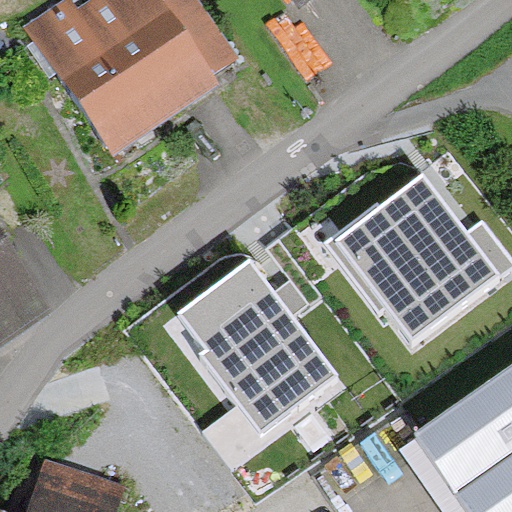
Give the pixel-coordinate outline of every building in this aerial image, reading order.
[(71,0),(69,0),(24,30),(47,63),(113,162),(220,91),(213,81),(162,4),(159,0),(94,0),(79,10),(71,0)] [(196,0),(167,0),(162,4),(213,81),(239,64),(196,0)] [(290,0),(299,12),(316,0),(290,0)] [(426,186),(386,216),(380,208),(325,250),(383,325),(394,317),(415,344),(511,270),(511,263),(486,230),(478,236),(470,243),(426,186)] [(0,356),(53,319),(0,237),(0,356)] [(271,295),(247,263),(178,314),(205,349),(198,356),(237,406),(200,435),(230,475),(298,423),(289,412),(336,377),(291,318),(306,306),(296,292),(288,282),(271,295)] [(511,511),(511,375),(415,442),(417,445),(463,511),(511,511)] [(463,511),(417,445),(401,456),(439,511),(463,511)] [(116,511),(127,482),(46,457),(27,511),(116,511)]
